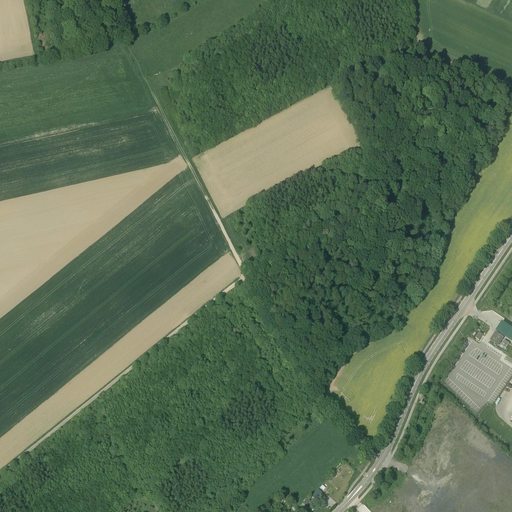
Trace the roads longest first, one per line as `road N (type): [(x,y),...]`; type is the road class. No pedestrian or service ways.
road 1 (tertiary): [(337,511),(378,464),(419,372),(511,234)]
road 2 (track): [(0,473),(245,282)]
road 3 (track): [(245,282),(124,40)]
road 4 (track): [(245,282),(322,398),(382,457)]
